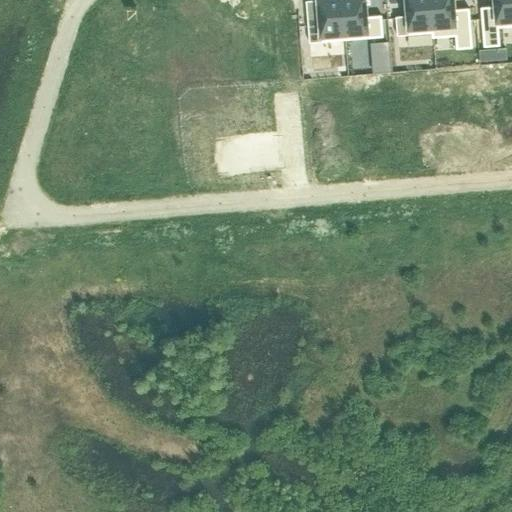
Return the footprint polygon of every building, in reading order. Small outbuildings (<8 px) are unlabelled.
[(318,0),(321,23),(309,24),(310,43),(346,40),(342,0),(318,0)] [(366,0),(342,0),(346,40),(384,37),(382,16),(368,17),(366,0)] [(407,0),(408,16),(396,17),(398,36),(433,33),(434,33),(430,0),(407,0)] [(454,0),(430,0),(434,33),(433,33),(433,38),(456,36),(457,49),(473,48),(470,9),(456,10),(454,0)] [(511,0),(495,0),(496,7),(482,8),(485,47),(501,46),(499,28),(511,26),(511,0)] [(374,60),(390,59),(388,43),(372,44),(374,60)] [(481,61),(491,60),(490,50),(480,51),(481,61)] [(511,112),(466,116),(469,152),(511,148),(511,112)] [(224,171),(217,172),(217,173),(274,168),(274,163),(283,162),(281,137),(221,142),(224,171)]
